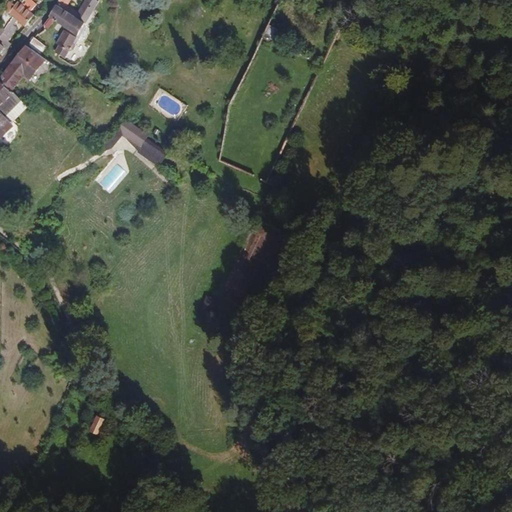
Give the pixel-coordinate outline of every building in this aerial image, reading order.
[(30,11),(32,2),(30,0),(12,0),(12,2),(10,4),(13,6),(8,13),(12,16),(16,20),(24,27),(34,15),(30,11)] [(88,26),(102,4),(95,0),(90,0),(81,16),(69,8),(74,0),(63,0),(59,7),(59,8),(52,19),(69,30),(59,47),(62,48),(58,55),(68,61),(72,54),(75,53),(78,49),(76,47),(80,40),(88,26)] [(8,13),(13,6),(10,4),(5,11),(7,12),(8,13)] [(4,29),(0,35),(0,44),(3,47),(5,49),(10,44),(7,42),(16,28),(12,26),(16,20),(12,16),(4,29)] [(281,45),(287,33),(269,25),(267,29),(263,37),(281,45)] [(45,47),(33,38),(29,45),(40,53),(45,47)] [(30,80),(47,60),(26,45),(0,76),(0,81),(12,91),(24,76),(30,80)] [(36,86),(54,64),(47,60),(30,80),(36,86)] [(12,91),(0,81),(0,134),(3,138),(14,127),(12,124),(9,122),(14,116),(17,119),(23,113),(16,106),(22,100),(15,93),(14,93),(12,91)] [(29,107),(22,100),(16,106),(23,113),(29,107)] [(12,124),(17,119),(14,116),(9,122),(12,124)] [(123,135),(133,124),(126,119),(121,124),(111,136),(117,142),(123,135)] [(129,139),(139,128),(133,124),(123,135),(129,139)] [(142,145),(146,138),(147,139),(150,135),(139,128),(129,139),(141,147),(142,145)] [(111,149),(117,142),(111,136),(105,143),(110,147),(111,149)] [(169,153),(147,139),(146,138),(142,145),(145,146),(143,148),(163,162),(169,153)] [(208,324),(214,309),(211,308),(214,298),(207,296),(197,321),(208,324)] [(99,435),(106,420),(97,416),(90,431),(99,435)]
